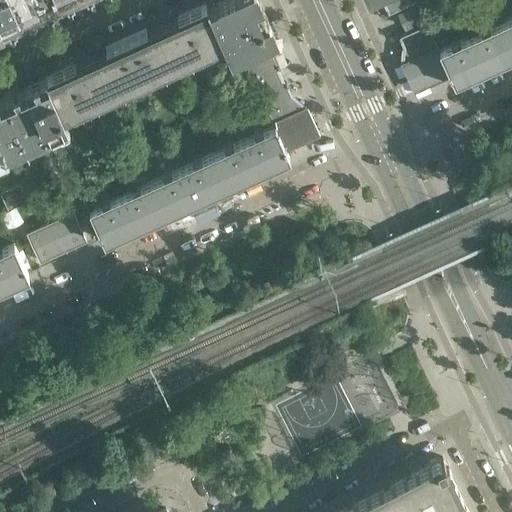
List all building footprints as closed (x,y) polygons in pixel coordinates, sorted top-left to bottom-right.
[(22,19),(12,0),(0,0),(0,22),(3,28),(22,19)] [(41,11),(36,0),(12,0),(22,19),(41,11)] [(60,2),(59,0),(36,0),(41,11),(60,2)] [(275,36),(258,0),(218,0),(216,1),(217,2),(208,6),(224,39),(240,74),(249,70),(274,58),(273,55),(273,36),(275,36)] [(383,0),(387,9),(386,9),(388,13),(416,0),(383,0)] [(62,113),(224,39),(208,6),(206,1),(45,75),(62,113)] [(426,16),(423,10),(420,3),(398,13),(405,26),(426,16)] [(511,16),(501,21),(511,45),(511,16)] [(511,53),(511,45),(501,21),(439,49),(450,73),(453,81),(511,53)] [(450,73),(439,49),(427,23),(399,36),(400,40),(402,40),(404,45),(403,62),(401,63),(413,90),(450,73)] [(283,83),(276,69),(280,68),(278,63),(277,64),(274,58),(249,70),(264,102),(289,91),(287,86),(288,85),(286,81),(283,83)] [(68,125),(62,113),(45,75),(25,84),(48,134),(68,125)] [(48,134),(25,84),(6,93),(29,143),(48,134)] [(319,133),(307,106),(305,107),(291,94),(289,91),(264,102),(274,124),(285,148),(319,133)] [(29,143),(6,93),(0,95),(0,134),(6,149),(8,153),(29,143)] [(289,156),(285,148),(274,124),(213,152),(227,184),(289,156)] [(227,184),(213,152),(151,180),(165,212),(227,184)] [(165,212),(151,180),(89,208),(104,240),(165,212)] [(28,196),(21,181),(1,190),(8,205),(28,196)] [(86,239),(78,220),(74,212),(50,223),(63,250),(86,239)] [(63,250),(50,223),(27,233),(39,260),(63,250)] [(0,286),(28,274),(25,266),(14,243),(0,249),(0,286)] [(439,511),(464,500),(449,471),(451,468),(448,462),(445,461),(442,457),(439,458),(437,457),(431,460),(430,463),(404,476),(417,501),(416,502),(421,511),(439,511)] [(421,511),(416,502),(417,501),(404,476),(367,495),(375,511),(421,511)] [(375,511),(367,495),(333,511),(375,511)] [(469,511),(464,500),(439,511),(469,511)]
